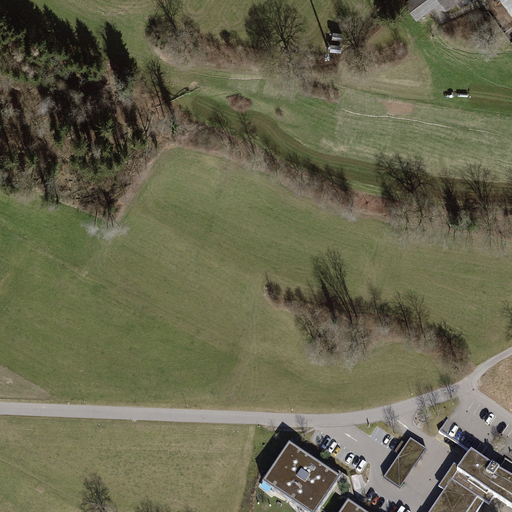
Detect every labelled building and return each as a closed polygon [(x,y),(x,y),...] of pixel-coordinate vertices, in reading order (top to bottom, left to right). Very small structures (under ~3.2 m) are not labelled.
[(460,6),(471,1),(470,0),(408,0),(406,2),(418,19),(440,2),(446,10),(457,2),(460,6)] [(511,0),(500,0),(511,15),(511,0)] [(411,440),(385,479),(400,489),(427,450),(411,440)] [(332,492),(348,503),(361,511),(370,511),(356,502),(350,479),(293,442),(290,446),(340,480),(332,492)] [(290,446),(264,483),(306,511),(318,511),(332,492),(340,480),(290,446)] [(511,462),(505,458),(497,469),(481,458),(471,451),(460,468),(455,465),(439,489),(444,493),(430,511),(478,511),(484,503),(490,506),(495,498),(511,509),(511,462)] [(361,511),(348,503),(342,511),(361,511)]
